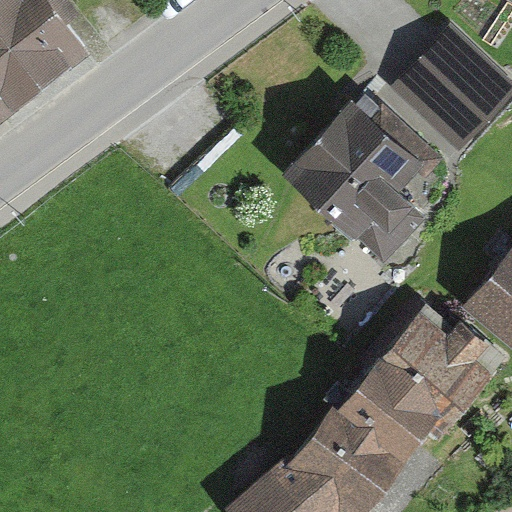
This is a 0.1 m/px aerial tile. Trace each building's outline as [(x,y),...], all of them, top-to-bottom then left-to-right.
[(0,0),(0,113),(84,49),(46,0),(0,0)] [(489,72),(439,26),(385,85),(436,130),(489,72)] [(422,161),(350,93),(279,167),(379,261),(421,217),(393,191),(422,161)] [(511,225),(450,307),(511,353),(511,225)] [(340,511),(481,367),(413,301),(216,503),(225,511),(340,511)]
